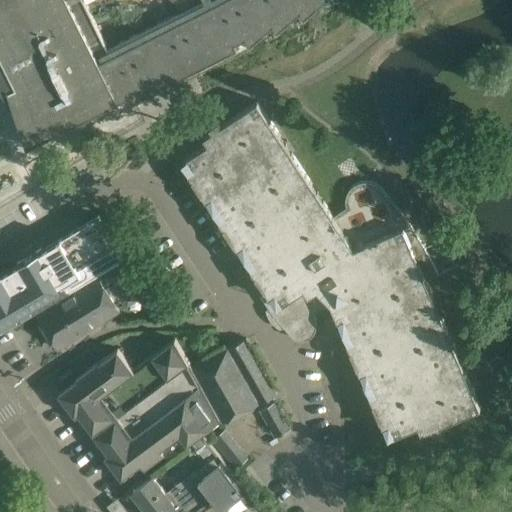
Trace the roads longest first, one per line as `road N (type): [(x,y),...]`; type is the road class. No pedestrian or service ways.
road 1 (residential): [(0,251),(109,186),(133,183),(159,194),(300,391),(326,511)]
road 2 (tertiary): [(72,511),(0,405)]
